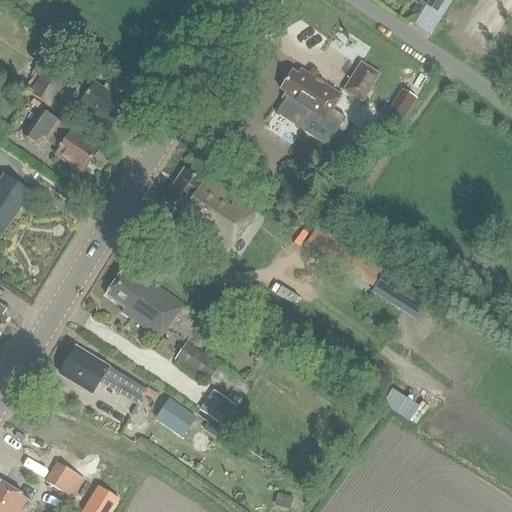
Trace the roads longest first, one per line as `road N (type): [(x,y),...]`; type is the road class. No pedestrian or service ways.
road 1 (secondary): [(0,400),(247,0)]
road 2 (unclassified): [(511,106),(354,0)]
